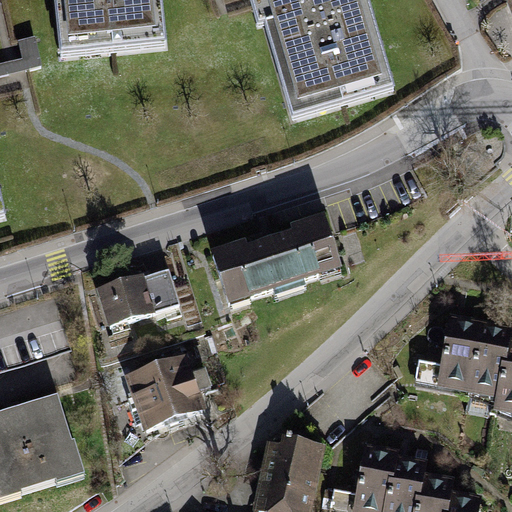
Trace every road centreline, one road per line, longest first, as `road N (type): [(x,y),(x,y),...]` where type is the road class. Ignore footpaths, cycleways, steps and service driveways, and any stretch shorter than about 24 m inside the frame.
road 1 (residential): [(0,282),(351,167),(495,96)]
road 2 (unclassified): [(133,511),(223,451),(475,218)]
